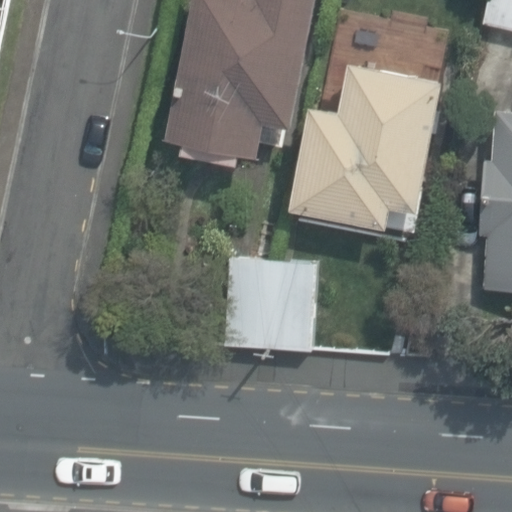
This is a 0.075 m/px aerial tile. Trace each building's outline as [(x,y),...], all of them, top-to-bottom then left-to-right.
[(186,146),(242,157),(244,147),(262,151),(269,117),(295,122),(320,0),(197,0),(171,132),(188,136),(186,146)] [(511,0),(488,0),(484,18),(511,24),(511,0)] [(296,203),(417,226),(446,76),(355,58),(345,106),(316,100),(296,203)] [(486,284),(511,285),(511,108),(499,108),(495,157),(487,156),(481,230),(490,230),(486,284)] [(229,340),(316,345),(321,262),(234,257),(229,340)]
